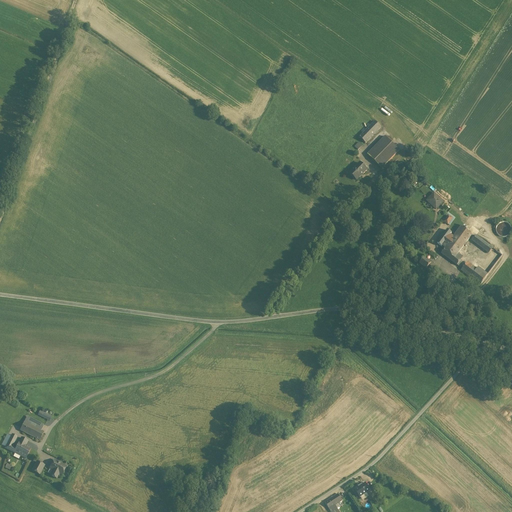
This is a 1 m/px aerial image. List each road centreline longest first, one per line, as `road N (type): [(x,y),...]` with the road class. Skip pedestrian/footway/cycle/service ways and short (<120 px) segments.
road 1 (tertiary): [(0,294),(227,322),(343,308),(481,342)]
road 2 (residential): [(481,342),(384,453),(300,511)]
road 3 (track): [(74,0),(0,220)]
